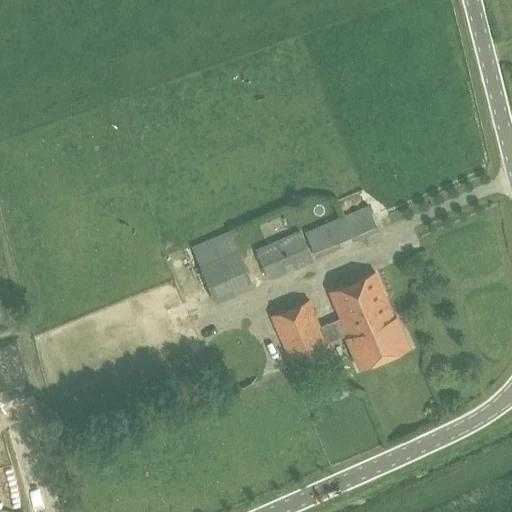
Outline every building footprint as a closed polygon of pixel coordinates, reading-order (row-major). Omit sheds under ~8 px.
[(306,232),(316,258),(379,232),(368,206),(306,232)] [(256,249),(268,282),(313,262),(300,230),(256,249)] [(240,231),(172,251),(176,267),(206,259),(216,294),(255,282),(240,231)] [(346,338),(359,369),(409,348),(397,317),(395,318),(376,272),(329,292),(340,319),(322,327),(310,300),(270,316),(290,363),(330,347),(329,343),(347,335),(348,338),(346,338)] [(55,357),(62,375),(124,349),(116,331),(55,357)] [(31,375),(27,358),(0,365),(0,369),(3,382),(31,375)]
